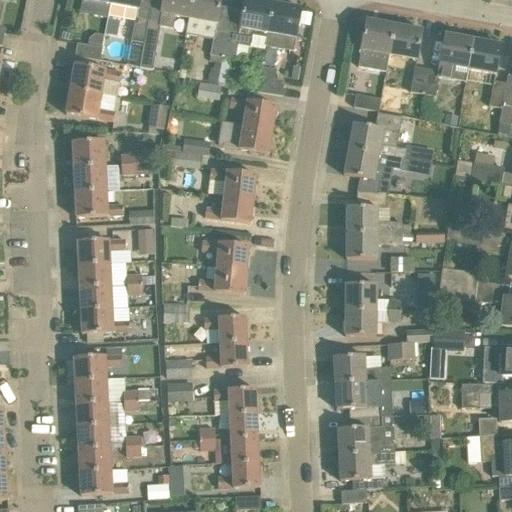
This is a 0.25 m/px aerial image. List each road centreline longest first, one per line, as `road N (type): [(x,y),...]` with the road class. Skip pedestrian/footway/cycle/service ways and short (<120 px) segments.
road 1 (residential): [(37,511),(26,404),(43,341),(30,119),(34,35),(45,0)]
road 2 (residential): [(302,511),(293,294),(336,0)]
